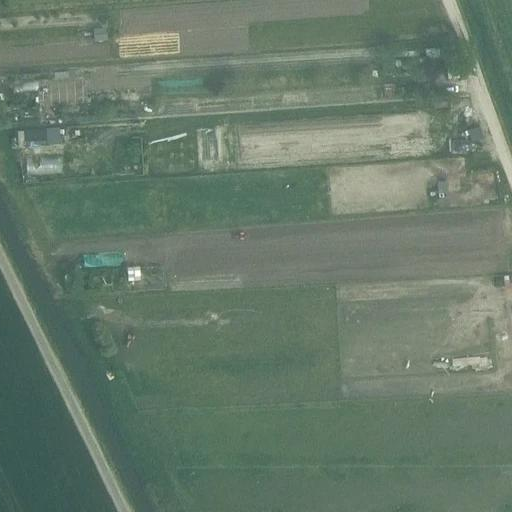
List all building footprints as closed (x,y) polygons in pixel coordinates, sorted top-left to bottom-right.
[(106,26),(93,27),(94,39),(107,38),(106,26)] [(450,47),(425,49),(426,61),(451,59),(450,47)] [(457,64),(447,65),(448,78),(458,78),(457,64)] [(477,126),(467,130),(471,141),(481,137),(477,126)] [(58,129),(16,131),(16,146),(59,143),(58,129)]
